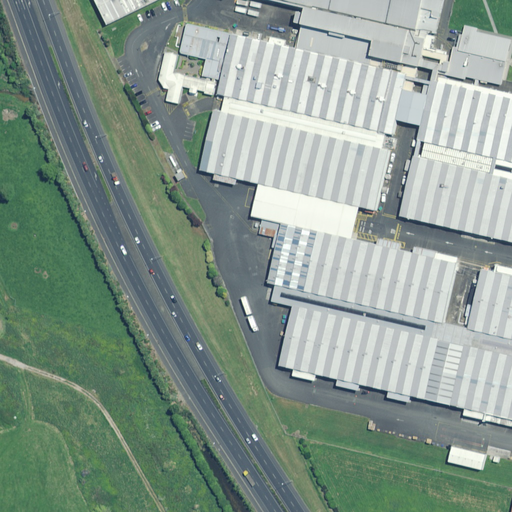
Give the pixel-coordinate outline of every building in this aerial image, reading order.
[(156,0),(89,0),(103,29),(158,4),(156,0)] [(415,0),(269,0),(409,30),(415,0)] [(420,38),(301,11),(293,46),(413,72),(420,38)] [(398,74),(184,24),(170,82),(385,132),(398,74)] [(461,26),(456,49),(450,47),(444,75),(461,78),(462,75),(498,82),(507,39),(474,33),(475,29),(461,26)] [(511,97),(435,81),(419,158),(511,177),(511,97)] [(425,96),(399,90),(391,121),(418,128),(425,96)] [(383,146),(211,111),(198,171),(370,207),(383,146)] [(511,179),(414,158),(401,217),(511,241),(511,179)] [(181,169),(174,173),(179,182),(186,178),(181,169)] [(251,218),(278,224),(353,240),(356,225),(360,208),(257,186),(254,201),(251,218)] [(353,240),(278,224),(265,285),(438,321),(451,260),(353,240)] [(511,276),(480,269),(467,330),(511,339),(511,276)] [(511,354),(294,306),(279,371),(511,422),(511,354)] [(482,456),(448,447),(444,465),(478,474),(482,456)]
